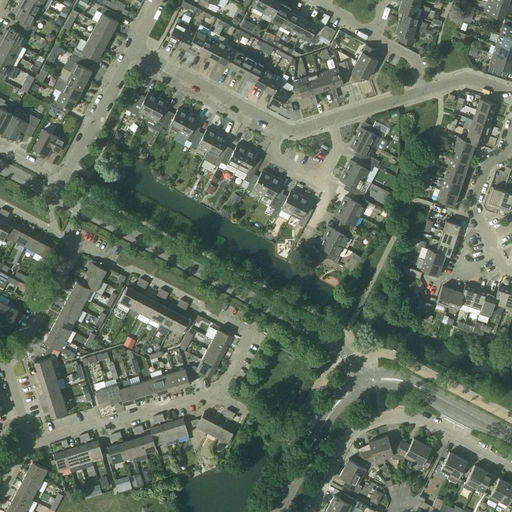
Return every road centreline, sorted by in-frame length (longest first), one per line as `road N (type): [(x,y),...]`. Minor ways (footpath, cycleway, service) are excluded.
road 1 (tertiary): [(356,379),(338,345),(54,196)]
road 2 (residential): [(210,395),(250,336),(73,244)]
road 3 (residential): [(305,511),(345,437),(381,417),(421,418),(511,465)]
road 4 (residential): [(20,445),(210,395)]
road 5 (residential): [(280,127),(132,48)]
road 6 (residential): [(511,271),(501,267),(470,214),(485,166),(504,156),(511,135)]
road 7 (residential): [(61,181),(132,48)]
road 8 (residential): [(73,244),(8,362)]
